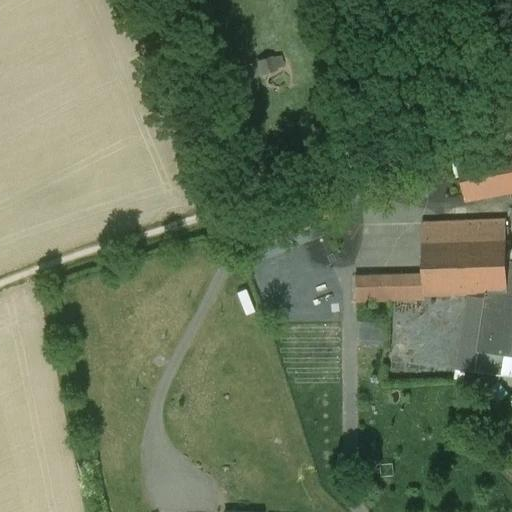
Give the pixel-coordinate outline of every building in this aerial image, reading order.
[(279,52),(255,62),(260,76),(285,66),(279,52)] [(511,149),(459,159),(467,201),(511,191),(511,149)] [(335,196),(250,228),(257,247),(293,234),(342,215),(335,196)] [(506,219),(475,221),(476,235),(506,234),(506,219)] [(475,221),(422,223),(423,237),(476,235),(475,221)] [(293,234),(257,247),(262,259),(297,245),(293,234)] [(476,235),(423,237),(424,274),(424,295),(425,295),(470,293),(487,291),(507,294),(507,260),(506,234),(476,235)] [(424,274),(355,276),(355,300),(425,298),(425,295),(424,295),(424,274)] [(487,291),(470,293),(459,362),(477,365),(479,350),(487,291)] [(511,294),(507,294),(487,291),(479,350),(504,353),(511,354),(511,294)]
